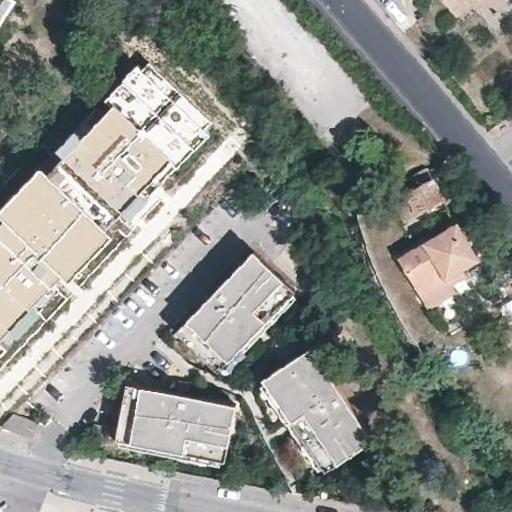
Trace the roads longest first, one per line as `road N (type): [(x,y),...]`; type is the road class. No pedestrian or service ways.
road 1 (residential): [(343,0),(511,199)]
road 2 (residential): [(0,465),(168,511)]
